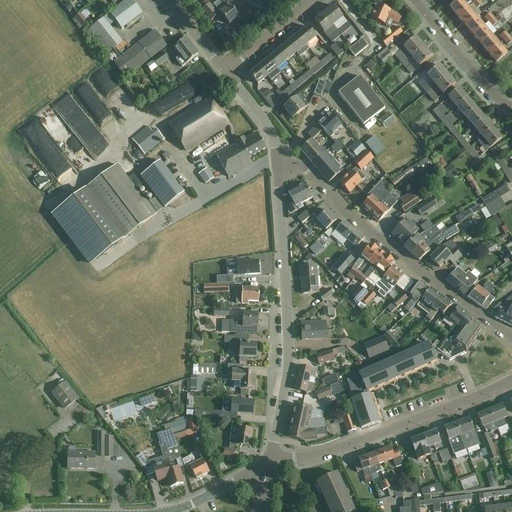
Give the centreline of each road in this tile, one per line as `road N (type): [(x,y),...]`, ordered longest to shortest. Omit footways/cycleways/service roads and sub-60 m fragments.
road 1 (tertiary): [(267,467),(288,374),(277,165)]
road 2 (residential): [(511,339),(387,248),(311,172),(277,165)]
road 3 (tertiary): [(267,467),(337,451),(511,379)]
road 4 (residential): [(511,108),(496,101),(413,0)]
road 5 (residential): [(224,72),(323,0)]
